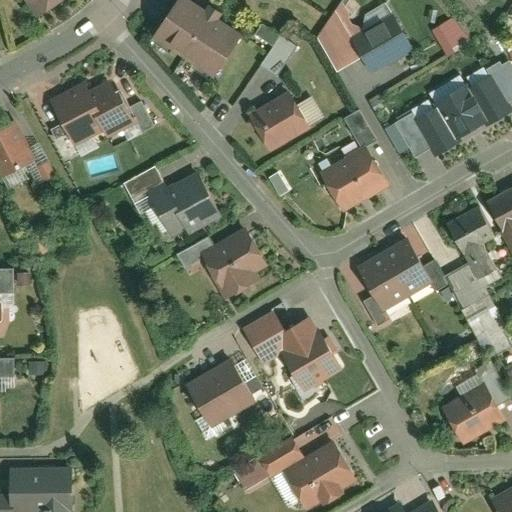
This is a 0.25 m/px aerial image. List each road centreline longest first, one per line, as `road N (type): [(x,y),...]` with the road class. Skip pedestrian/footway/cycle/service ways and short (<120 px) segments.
road 1 (residential): [(324,250),(288,230),(102,13)]
road 2 (residential): [(324,250),(330,285),(386,384),(385,406),(414,454),(434,462),(511,460)]
road 3 (residential): [(511,148),(324,250)]
